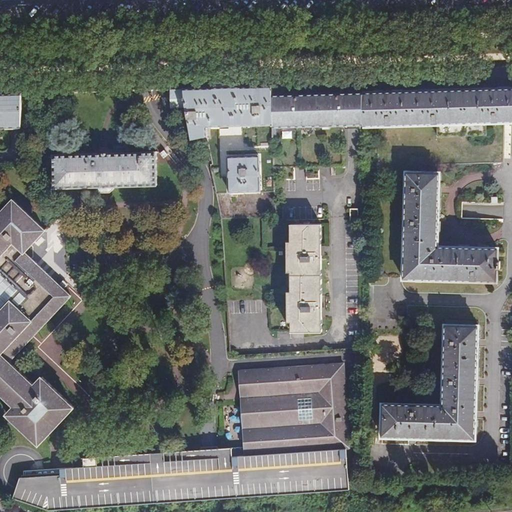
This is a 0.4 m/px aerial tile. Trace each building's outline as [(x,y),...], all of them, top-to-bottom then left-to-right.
[(273,96),(273,86),(247,86),(185,88),(188,107),(193,140),(208,137),(208,126),(274,124),(273,96)] [(185,88),(172,89),(175,108),(188,107),(185,88)] [(364,124),(364,127),(441,124),(491,122),(505,121),(511,121),(511,88),(363,94),(364,124)] [(15,127),(23,127),(23,93),(14,94),(15,127)] [(14,94),(0,94),(0,127),(15,127),(14,94)] [(343,94),(273,96),(274,124),(343,125),(343,94)] [(364,124),(363,94),(343,94),(343,125),(364,124)] [(55,189),(99,188),(99,191),(103,194),(112,194),(115,191),(115,187),(158,186),(157,151),(54,155),(55,189)] [(260,156),(229,157),(229,191),(260,190),(260,156)] [(438,169),(403,169),(401,277),(403,276),(494,278),(495,251),(435,250),(438,169)] [(0,389),(16,405),(9,413),(41,443),(76,406),(44,376),(36,384),(12,361),(73,295),(27,252),(47,230),(16,200),(0,216),(0,389)] [(360,209),(352,209),(352,222),(360,222),(360,209)] [(322,226),(292,225),(291,332),(322,332),(322,226)] [(443,405),(382,403),(382,438),(476,440),(479,326),(445,326),(443,405)] [(249,498),(362,489),(348,449),(352,449),(345,369),(320,371),(320,366),(283,369),(283,376),(248,378),(254,457),(249,457),(72,468),(22,471),(13,499),(55,509),(60,510),(192,505),(249,498)] [(247,372),(248,378),(283,376),(283,369),(247,372)] [(72,459),(72,468),(249,457),(248,448),(72,459)]
